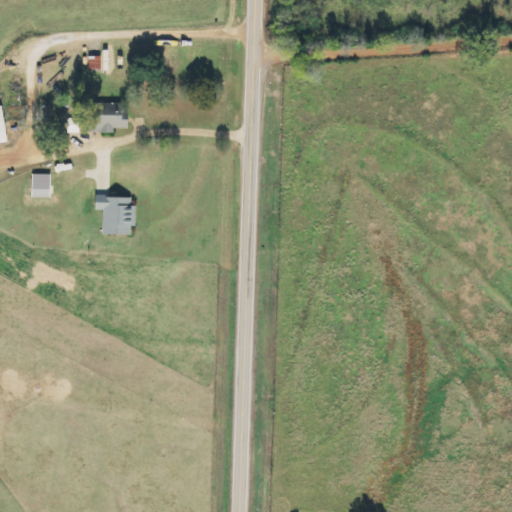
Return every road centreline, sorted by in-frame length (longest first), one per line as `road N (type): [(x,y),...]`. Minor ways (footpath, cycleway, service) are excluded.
road 1 (tertiary): [(238,511),(253,0)]
road 2 (residential): [(511,40),(299,54),(252,73)]
